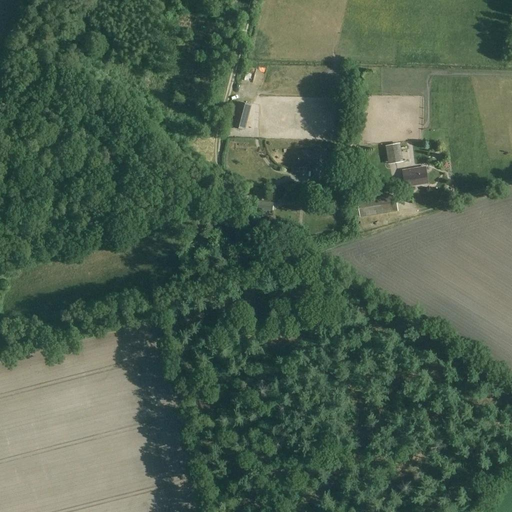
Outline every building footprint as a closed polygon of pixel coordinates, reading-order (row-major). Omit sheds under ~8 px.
[(235,128),(246,131),(252,105),(241,103),(235,128)] [(346,139),(346,148),(356,148),(356,139),(346,139)] [(389,165),(404,163),(402,144),(387,146),(389,165)] [(329,164),(328,150),(316,151),(316,152),(296,152),(297,169),(316,169),(316,181),(329,181),(329,164)] [(427,168),(406,171),(403,171),(405,187),(429,183),(427,168)] [(370,200),(369,194),(357,196),(361,218),(399,212),(396,196),(370,200)] [(273,214),(274,203),(258,202),(257,213),(273,214)]
